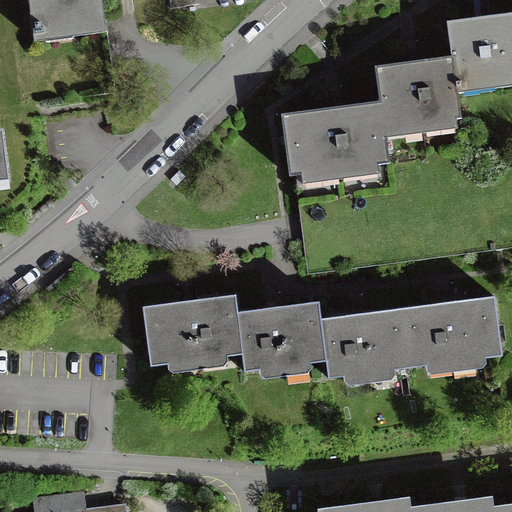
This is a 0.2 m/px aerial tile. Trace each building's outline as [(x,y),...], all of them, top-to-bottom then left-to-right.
[(27,0),(33,48),(107,39),(101,0),(27,0)] [(391,165),(388,140),(458,131),(457,121),(463,121),(460,94),(511,88),(511,15),(483,19),(446,23),(451,60),(414,64),(375,69),(379,104),(338,109),(281,116),(288,180),(301,179),(302,187),(379,178),(378,167),(391,165)] [(0,187),(8,187),(3,137),(0,136),(0,187)] [(149,368),(242,355),(244,372),(326,363),(328,379),(503,357),(495,297),(448,303),(357,315),(321,319),(320,303),(273,309),(238,313),(237,296),(192,301),(143,308),(149,368)] [(34,511),(127,511),(127,503),(87,508),(85,491),(33,497),(34,511)] [(463,498),(412,505),(411,495),(382,499),(318,507),(318,511),(511,511),(511,501),(495,504),(494,494),(463,498)]
